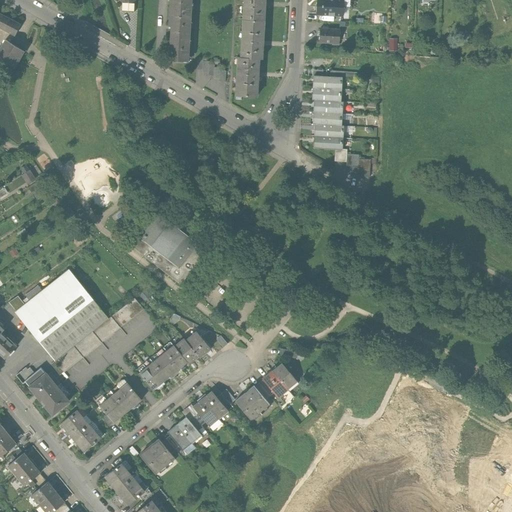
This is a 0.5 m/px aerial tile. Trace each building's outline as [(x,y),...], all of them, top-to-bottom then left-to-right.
[(171,0),(170,13),(191,14),(191,0),(171,0)] [(244,0),(243,20),(264,21),(265,0),(244,0)] [(316,0),(316,14),(341,16),(342,0),(316,0)] [(188,62),(191,14),(170,13),(170,27),(172,27),(170,61),(188,62)] [(0,28),(15,36),(20,25),(0,14),(0,28)] [(262,59),(264,21),(243,20),(241,58),(260,59),(262,59)] [(340,30),(321,28),(320,42),(338,44),(340,30)] [(24,52),(5,40),(0,49),(0,66),(11,73),(24,52)] [(197,58),(196,69),(202,69),(202,72),(208,72),(208,75),(214,76),(214,79),(220,79),(220,82),(225,82),(225,71),(220,71),(220,67),(214,67),(214,64),(208,64),(209,61),(203,61),(203,58),(197,58)] [(257,97),(260,59),(241,58),(238,58),(236,96),(257,97)] [(330,71),(329,77),(340,77),(365,79),(365,73),(330,71)] [(311,76),(311,87),(339,89),(340,77),(329,77),(311,76)] [(338,101),(339,89),(311,87),(310,99),(312,99),(338,101)] [(312,99),(312,111),(340,113),(341,101),(338,101),(312,99)] [(339,125),(340,113),(312,111),(311,123),(313,123),(339,125)] [(313,123),(312,135),(340,137),(341,125),(339,125),(313,123)] [(340,149),(340,137),(312,135),(312,147),(334,148),(340,149)] [(334,148),(333,161),(345,162),(346,154),(346,149),(340,149),(334,148)] [(369,159),(358,158),(357,166),(357,172),(356,176),(368,177),(369,159)] [(21,168),(24,174),(29,170),(26,165),(21,168)] [(28,185),(35,180),(29,170),(24,174),(22,175),(28,185)] [(34,194),(37,198),(47,192),(43,187),(34,194)] [(157,212),(131,245),(181,285),(207,251),(157,212)] [(29,236),(25,229),(17,234),(22,241),(29,236)] [(69,269),(15,312),(55,362),(109,320),(69,269)] [(143,309),(135,299),(109,320),(55,362),(64,373),(143,309)] [(169,320),(176,323),(179,316),(172,313),(169,320)] [(197,332),(186,341),(198,356),(200,358),(211,349),(197,332)] [(15,348),(1,333),(0,334),(0,353),(5,359),(15,348)] [(217,340),(224,348),(228,345),(221,336),(217,340)] [(189,364),(198,356),(186,341),(185,340),(175,347),(187,362),(189,364)] [(174,346),(167,352),(180,368),(187,362),(175,347),(174,346)] [(167,352),(160,357),(173,373),(180,368),(167,352)] [(160,357),(153,363),(166,379),(173,373),(160,357)] [(153,363),(146,369),(159,385),(166,379),(153,363)] [(282,364),(273,371),(287,390),(297,382),(282,364)] [(23,384),(25,382),(25,381),(34,373),(30,368),(28,370),(26,368),(16,376),(23,384)] [(25,382),(30,387),(45,374),(40,368),(34,373),(25,381),(25,382)] [(152,390),(159,385),(146,369),(139,374),(152,390)] [(278,397),(287,390),(273,371),(263,379),(278,397)] [(30,387),(41,401),(58,388),(46,373),(45,374),(30,387)] [(127,384),(120,390),(134,407),(141,401),(127,384)] [(268,405),(253,387),(235,402),(250,420),(268,405)] [(70,402),(58,388),(41,401),(53,416),(70,402)] [(127,412),(134,407),(120,390),(113,396),(127,412)] [(226,390),(222,394),(229,403),(230,404),(235,401),(226,390)] [(212,392),(202,400),(217,418),(227,410),(224,407),(217,398),(212,392)] [(224,407),(229,403),(222,394),(217,398),(224,407)] [(113,396),(106,401),(120,418),(127,412),(113,396)] [(277,407),(270,397),(266,400),(274,409),(277,407)] [(208,426),(217,418),(202,400),(193,407),(198,414),(205,423),(208,426)] [(113,424),(120,418),(106,401),(99,407),(106,415),(113,424)] [(182,413),(187,418),(189,421),(194,417),(188,408),(182,413)] [(61,424),(67,431),(83,418),(77,411),(61,424)] [(198,414),(194,417),(201,426),(205,423),(198,414)] [(109,427),(113,424),(106,415),(102,419),(109,427)] [(238,421),(235,416),(230,420),(234,424),(238,421)] [(67,431),(72,438),(89,424),(83,418),(67,431)] [(187,418),(177,426),(193,444),(202,437),(189,421),(187,418)] [(72,438),(78,445),(94,431),(89,424),(72,438)] [(183,452),(193,444),(177,426),(168,433),(170,436),(179,447),(183,452)] [(100,438),(94,431),(78,445),(84,452),(100,438)] [(0,457),(16,444),(7,433),(0,438),(0,457)] [(170,436),(165,440),(175,451),(179,447),(170,436)] [(158,440),(140,456),(156,475),(174,460),(170,455),(161,443),(158,440)] [(170,455),(175,451),(165,440),(161,443),(170,455)] [(8,466),(16,476),(32,463),(24,453),(8,466)] [(40,473),(32,463),(16,476),(24,486),(40,473)] [(230,463),(224,469),(228,473),(233,467),(230,463)] [(106,477),(111,484),(128,471),(122,464),(106,477)] [(111,484),(117,492),(134,478),(128,471),(111,484)] [(117,492),(123,499),(140,486),(134,478),(117,492)] [(33,495),(41,505),(56,493),(48,483),(33,495)] [(145,493),(140,486),(123,499),(128,506),(145,493)] [(64,502),(56,493),(41,505),(46,511),(51,511),(54,510),(63,503),(64,502)] [(138,511),(152,511),(157,508),(152,501),(138,511)] [(54,510),(55,511),(62,511),(67,508),(63,503),(54,510)]
